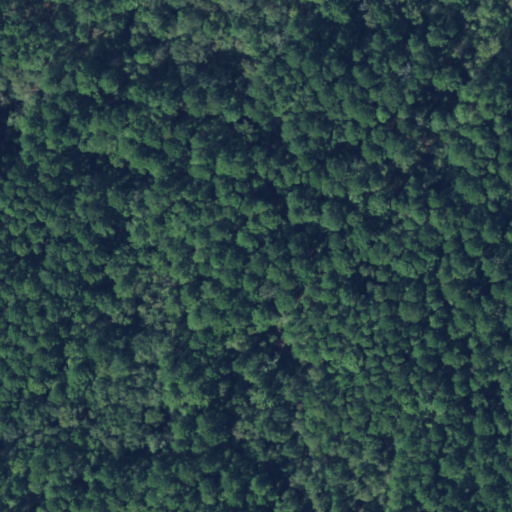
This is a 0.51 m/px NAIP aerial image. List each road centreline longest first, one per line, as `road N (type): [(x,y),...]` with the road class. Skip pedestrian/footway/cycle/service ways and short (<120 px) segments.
road 1 (residential): [(367,511),(327,426),(233,321),(129,241),(119,141)]
road 2 (residential): [(119,141),(80,131),(20,36),(12,0)]
road 3 (residential): [(119,141),(179,42),(217,0)]
